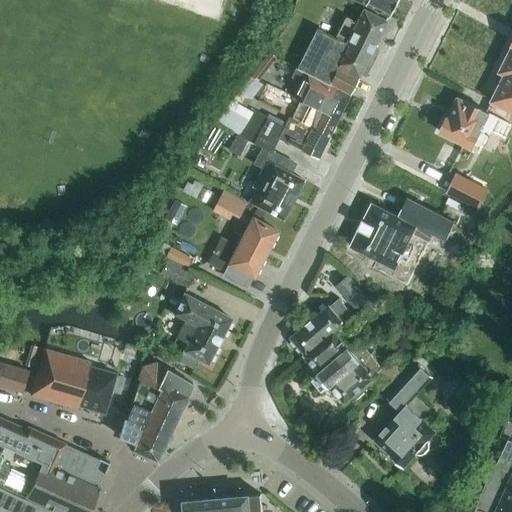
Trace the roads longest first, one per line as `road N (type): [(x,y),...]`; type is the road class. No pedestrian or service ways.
road 1 (tertiary): [(244,434),(251,384),(280,302),(433,0)]
road 2 (residential): [(0,401),(88,431),(152,487)]
road 3 (tertiary): [(355,511),(289,456),(244,434)]
